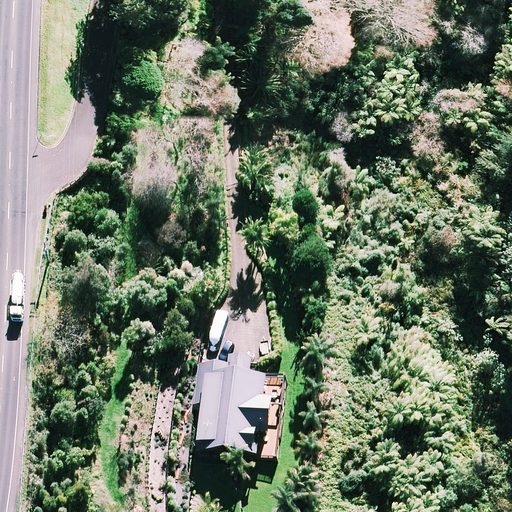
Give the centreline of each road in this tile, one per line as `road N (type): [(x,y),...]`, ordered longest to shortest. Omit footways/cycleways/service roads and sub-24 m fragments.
road 1 (residential): [(3,183),(73,158),(103,52),(106,0)]
road 2 (secondary): [(3,183),(0,393)]
road 3 (secondary): [(6,0),(3,183)]
